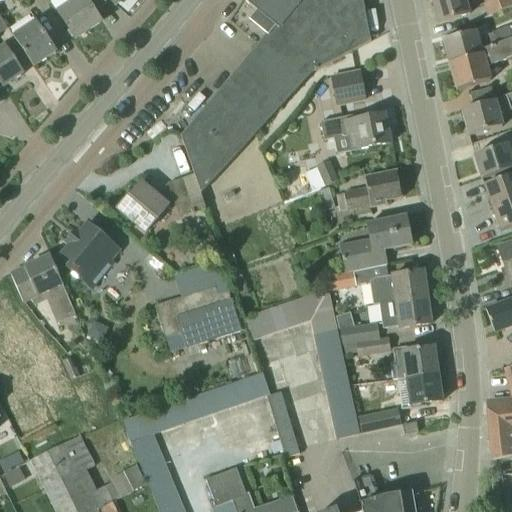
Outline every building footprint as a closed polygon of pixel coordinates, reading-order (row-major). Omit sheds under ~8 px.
[(56,0),(51,4),(75,40),(101,23),(85,0),(56,0)] [(93,0),(92,3),(99,9),(107,0),(115,7),(121,0),(93,0)] [(305,0),(279,32),(274,28),(269,33),(181,139),(194,176),(201,195),(311,76),(371,43),(370,42),(361,0),(305,0)] [(305,0),(244,0),(243,1),(257,14),(253,19),(269,33),(274,28),(279,32),(305,0)] [(431,0),(438,24),(470,15),(468,7),(488,2),(487,0),(431,0)] [(511,2),(511,0),(499,0),(483,7),(487,18),(511,7),(511,2)] [(0,17),(0,84),(3,89),(24,75),(5,45),(0,48),(0,34),(8,30),(0,17)] [(33,68),(34,68),(53,55),(43,39),(45,38),(34,23),(12,37),(33,68)] [(479,39),(477,32),(443,41),(444,45),(444,48),(445,51),(446,53),(449,64),(483,55),(482,51),(508,41),(511,40),(507,28),(479,39)] [(457,91),(491,82),(488,69),(511,59),(511,51),(508,41),(482,51),(483,55),(449,64),(457,91)] [(332,79),(337,106),(365,101),(359,74),(332,79)] [(491,89),(470,94),(473,108),(494,103),(491,89)] [(511,96),(497,102),(494,103),(473,108),(462,111),(465,124),(465,126),(466,131),(468,133),(469,137),(504,128),(500,114),(511,111),(511,114),(511,96)] [(353,136),(356,151),(390,145),(389,141),(392,140),(390,129),(387,130),(385,116),(356,121),(355,117),(319,123),(323,142),(353,136)] [(511,154),(509,146),(474,157),(481,181),(511,170),(511,154)] [(314,193),(338,182),(330,163),(316,168),(317,171),(307,175),(314,193)] [(385,203),(401,200),(396,173),(365,179),(367,192),(336,198),(340,214),(370,208),(370,210),(386,207),(385,203)] [(205,206),(201,195),(194,176),(183,180),(193,210),(205,206)] [(511,176),(484,186),(492,209),(511,201),(511,176)] [(193,210),(183,180),(167,186),(179,220),(195,214),(193,210)] [(167,207),(141,186),(119,211),(145,233),(167,207)] [(335,210),(329,190),(317,193),(323,213),(335,210)] [(500,233),(511,228),(511,201),(492,209),(500,233)] [(339,247),(344,275),(353,274),(368,271),(385,268),(387,267),(384,253),(411,247),(405,217),(365,225),(369,241),(339,247)] [(67,268),(94,291),(96,287),(95,286),(111,268),(112,269),(115,264),(112,262),(120,253),(86,225),(79,235),(76,232),(67,244),(69,246),(62,254),(71,262),(67,268)] [(502,271),(508,289),(511,287),(511,243),(497,249),(505,270),(502,271)] [(229,268),(237,265),(231,249),(223,251),(229,268)] [(50,259),(10,277),(22,303),(43,294),(56,326),(77,317),(50,259)] [(385,268),(368,271),(371,282),(375,279),(387,277),(385,268)] [(248,296),(239,270),(239,269),(230,273),(239,300),(248,296)] [(387,277),(375,279),(371,282),(369,284),(372,307),(379,306),(394,303),(427,299),(423,272),(387,277)] [(356,288),(353,274),(344,275),(327,279),(330,293),(356,288)] [(241,333),(229,293),(218,296),(215,289),(155,307),(165,338),(181,334),(186,350),(241,333)] [(299,327),(311,324),(332,319),(326,294),(292,306),(299,327)] [(427,299),(394,303),(379,306),(383,332),(431,326),(427,299)] [(511,301),(486,311),(494,334),(511,326),(511,301)] [(292,306),(280,310),(287,331),(299,327),(292,306)] [(276,335),(287,331),(280,310),(269,314),(276,335)] [(269,314),(257,318),(264,339),(276,335),(269,314)] [(253,343),(264,339),(257,318),(245,322),(253,343)] [(311,324),(313,335),(335,331),(332,319),(311,324)] [(342,347),(355,345),(379,341),(376,325),(339,331),(342,347)] [(313,335),(316,347),(337,342),(335,331),(313,335)] [(358,359),(390,354),(387,340),(379,341),(355,345),(357,354),(358,359)] [(340,354),(337,342),(316,347),(318,359),(340,354)] [(418,350),(417,347),(393,350),(395,363),(389,364),(392,382),(405,380),(438,375),(434,348),(418,350)] [(318,359),(321,371),(342,366),(340,354),(318,359)] [(71,382),(78,379),(70,359),(62,362),(71,382)] [(321,371),(324,382),(345,378),(342,366),(321,371)] [(511,402),(488,405),(493,462),(511,457),(511,368),(507,369),(511,390),(511,402)] [(266,398),(271,397),(263,374),(252,378),(259,401),(266,398)] [(425,405),(442,403),(438,375),(405,380),(406,393),(398,394),(401,412),(426,409),(425,405)] [(252,378),(240,382),(247,405),(259,401),(252,378)] [(324,382),(326,394),(347,389),(345,378),(324,382)] [(236,409),(247,405),(240,382),(228,386),(236,409)] [(355,386),(356,395),(366,394),(365,385),(355,386)] [(224,413),(236,409),(228,386),(216,390),(224,413)] [(326,394),(329,406),(350,401),(347,389),(326,394)] [(216,390),(205,394),(212,417),(224,413),(216,390)] [(212,417),(205,394),(193,398),(200,421),(212,417)] [(271,397),(266,398),(285,460),(299,455),(281,394),(271,397)] [(193,398),(181,402),(189,425),(200,421),(193,398)] [(329,406),(331,418),(353,413),(350,401),(329,406)] [(189,425),(181,402),(169,406),(177,429),(189,425)] [(165,433),(177,429),(169,406),(157,410),(165,433)] [(153,437),(165,433),(157,410),(146,414),(153,437)] [(398,410),(357,419),(361,436),(401,427),(398,410)] [(331,418),(334,429),(355,425),(353,413),(331,418)] [(123,422),(137,458),(158,449),(153,437),(146,414),(123,422)] [(418,434),(416,424),(402,427),(404,437),(418,434)] [(336,441),(358,437),(355,425),(334,429),(336,441)] [(97,511),(98,511),(113,504),(120,500),(146,486),(136,467),(110,480),(112,484),(97,492),(86,472),(95,468),(80,437),(30,462),(53,511),(97,511)] [(163,461),(158,449),(137,458),(142,470),(163,461)] [(168,473),(163,461),(142,470),(147,482),(168,473)] [(18,469),(2,477),(9,490),(24,482),(18,469)] [(255,511),(250,496),(246,497),(236,469),(205,481),(216,508),(232,501),(235,511),(296,511),(295,506),(281,509),(281,511),(255,511)] [(173,486),(168,473),(147,482),(152,494),(173,486)] [(352,483),(363,511),(360,511),(414,511),(411,493),(402,495),(392,497),(383,498),(377,500),(368,477),(352,483)] [(178,498),(173,486),(152,494),(157,507),(178,498)] [(178,511),(183,510),(178,498),(157,507),(158,511),(178,511)] [(210,509),(211,511),(235,511),(232,501),(216,508),(210,509)]
